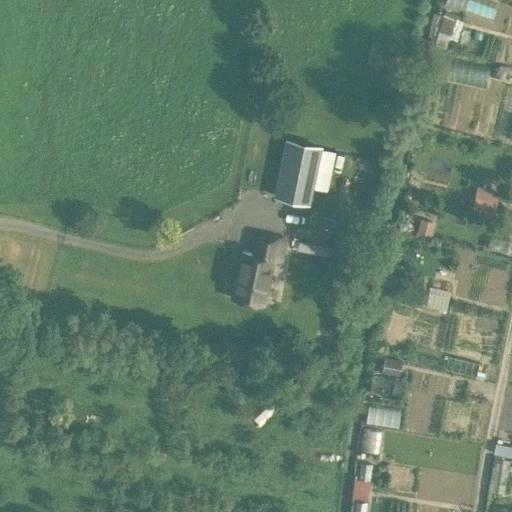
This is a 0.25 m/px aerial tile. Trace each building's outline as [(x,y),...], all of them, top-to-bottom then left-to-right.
[(495,16),(498,0),(447,0),(447,5),(495,16)] [(448,43),(449,35),(460,36),(463,14),(443,11),(438,42),(448,43)] [(447,61),(446,79),(486,82),(488,64),(447,61)] [(286,140),(274,195),(310,202),(321,147),(286,140)] [(476,186),(476,210),(500,209),(499,185),(476,186)] [(424,215),(419,229),(432,234),(437,220),(424,215)] [(241,251),(232,296),(264,302),(274,257),(281,258),(285,239),(280,237),(257,233),(254,252),(241,251)] [(431,285),(428,304),(448,307),(451,288),(431,285)] [(385,355),(384,370),(402,371),(403,356),(385,355)] [(399,372),(373,371),(372,391),(398,392),(399,372)] [(368,421),(400,425),(402,408),(370,404),(368,421)] [(511,444),(497,442),(495,450),(511,453),(511,444)] [(495,455),(490,488),(506,490),(510,457),(495,455)] [(353,477),(349,511),(365,511),(369,479),(353,477)]
